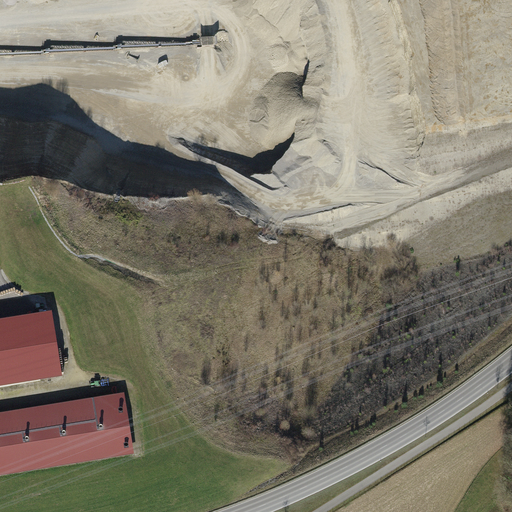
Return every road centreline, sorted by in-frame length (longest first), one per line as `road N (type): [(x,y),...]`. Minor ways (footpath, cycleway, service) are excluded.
road 1 (residential): [(511,101),(0,180)]
road 2 (primary): [(245,511),(385,446),(511,360)]
